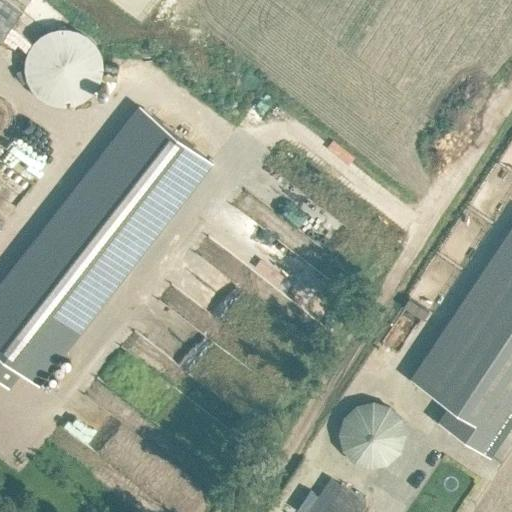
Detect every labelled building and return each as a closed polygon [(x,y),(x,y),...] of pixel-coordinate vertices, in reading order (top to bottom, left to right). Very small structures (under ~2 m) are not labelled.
[(24,9),(0,40),(0,76),(42,22),(24,9)] [(95,68),(96,61),(96,57),(94,50),(91,45),(87,40),(82,36),(78,33),(73,31),(67,31),(61,31),(54,33),(49,35),(44,39),(40,44),(37,49),(35,56),(34,61),(35,67),(37,73),(39,78),(43,83),(47,86),(52,89),(58,92),(64,92),(72,92),(77,90),(82,87),(87,84),(90,79),(94,73),(95,68)] [(144,106),(0,290),(0,377),(8,384),(21,368),(38,380),(211,159),(144,106)] [(511,423),(511,224),(410,377),(449,403),(438,420),(491,455),(511,423)] [(404,433),(404,427),(404,421),(402,415),(399,410),(396,407),(392,403),(386,400),(381,398),(375,397),(370,398),(365,399),(359,401),(354,406),(350,410),(347,415),(345,421),(345,427),(345,433),(347,439),(349,443),(353,448),(356,451),(363,455),(368,456),(373,457),(379,457),(385,455),(390,453),(395,449),(399,444),(402,439),(404,433)] [(349,511),(357,511),(366,499),(343,484),(332,500),(349,511)]
